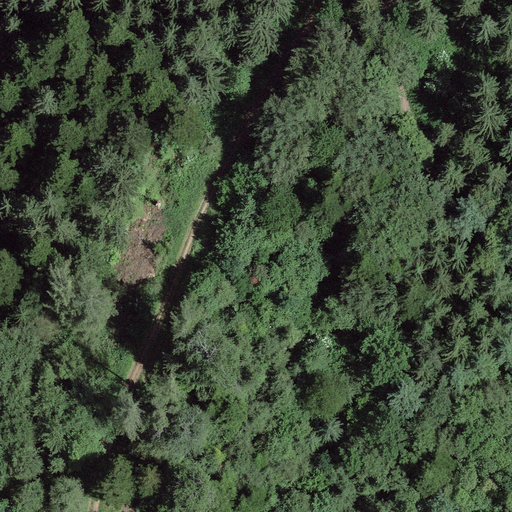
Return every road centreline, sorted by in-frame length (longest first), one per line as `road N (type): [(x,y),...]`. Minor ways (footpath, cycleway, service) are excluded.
road 1 (track): [(93,446),(158,329),(210,202),(322,0)]
road 2 (track): [(0,89),(130,0)]
